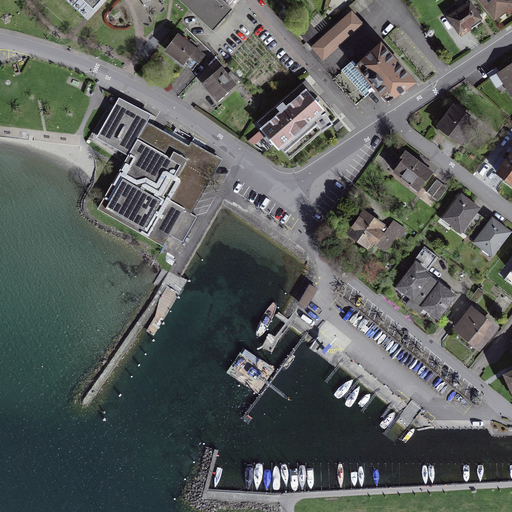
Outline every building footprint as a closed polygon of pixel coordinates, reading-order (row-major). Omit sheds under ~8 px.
[(82,0),(93,10),(101,0),(82,0)] [(178,0),(213,32),(233,10),(222,0),(178,0)] [(511,8),(511,0),(477,0),(495,21),(511,8)] [(446,17),(459,36),(460,35),(461,38),(473,30),(471,27),(483,20),(470,1),(446,17)] [(311,48),(323,62),(364,25),(352,12),(311,48)] [(298,33),(308,45),(320,34),(309,23),(298,33)] [(184,65),(193,71),(197,65),(199,65),(206,55),(178,34),(164,51),(183,67),(184,65)] [(374,89),(388,105),(418,84),(381,43),(356,65),(352,61),(342,70),(365,97),(374,89)] [(511,63),(498,73),(495,68),(487,73),(497,89),(503,85),(511,97),(511,63)] [(202,85),(217,103),(237,85),(222,68),(202,85)] [(467,78),(474,87),(486,78),(479,69),(467,78)] [(281,150),(290,160),(322,132),(333,125),(332,124),(339,118),(306,81),(257,122),(262,128),(260,130),(278,152),(281,150)] [(151,115),(119,98),(96,138),(128,156),(147,122),(151,115)] [(453,104),(435,128),(462,147),(479,123),(453,104)] [(128,156),(97,210),(163,248),(170,235),(185,211),(191,214),(222,160),(191,143),(189,146),(147,122),(128,156)] [(419,193),(435,172),(406,151),(397,164),(399,165),(392,174),(419,193)] [(511,152),(494,174),(511,187),(511,152)] [(437,179),(427,193),(438,201),(448,189),(437,179)] [(461,193),(441,220),(461,234),(478,213),(481,209),(461,193)] [(368,251),(372,245),(376,247),(377,246),(386,253),(397,238),(400,240),(407,230),(393,220),(389,227),(364,210),(346,235),(368,251)] [(197,218),(191,214),(185,211),(170,235),(183,243),(197,218)] [(473,241),(489,222),(478,213),(462,233),(473,241)] [(472,243),(493,259),(511,232),(492,217),(489,222),(473,241),(472,243)] [(415,263),(395,288),(404,296),(401,301),(425,318),(428,314),(438,322),(457,297),(454,294),(455,293),(429,272),(439,257),(425,247),(413,262),(415,263)] [(292,301),(299,304),(307,286),(300,283),(292,301)] [(307,310),(318,291),(310,286),(299,305),(307,310)] [(484,293),(479,288),(469,302),(474,305),(484,293)] [(499,329),(471,306),(452,330),(480,353),(499,329)] [(511,371),(503,376),(511,395),(511,371)]
